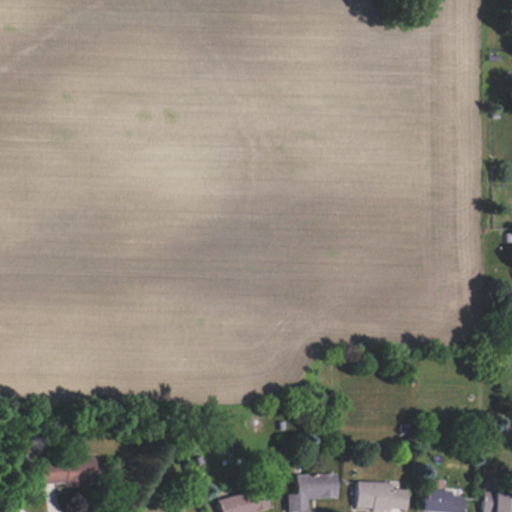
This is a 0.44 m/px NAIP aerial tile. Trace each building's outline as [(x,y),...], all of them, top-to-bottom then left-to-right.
[(87,453),(89,484),(34,488),(32,457),(87,453)] [(330,469),(332,497),(303,499),(303,511),(281,511),(280,492),(286,492),(285,472),(330,469)] [(463,488),(459,511),(413,511),(418,473),(439,475),(438,485),(463,488)] [(399,483),(399,505),(346,504),(347,475),(383,475),(383,483),(399,483)] [(248,478),(261,508),(251,511),(205,511),(200,500),(248,478)] [(179,511),(118,511),(117,510),(153,480),(179,511)] [(511,491),(511,511),(472,511),(475,486),(511,491)]
